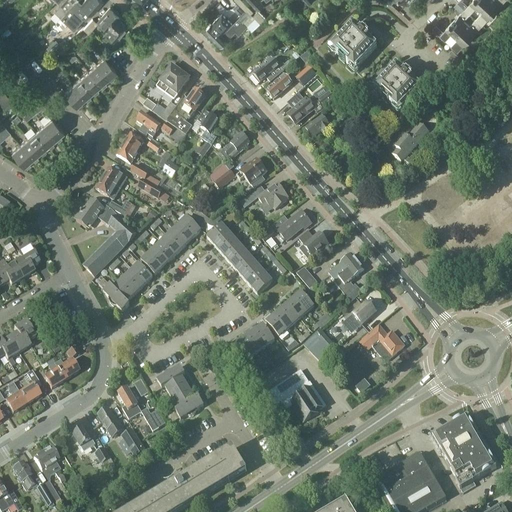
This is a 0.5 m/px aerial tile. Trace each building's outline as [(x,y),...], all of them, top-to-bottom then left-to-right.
[(60,18),(53,24),(52,25),(59,34),(68,24),(72,29),(76,25),(77,26),(83,19),(85,20),(103,1),(101,0),(84,0),(79,6),(76,2),(75,3),(74,4),(60,18)] [(75,3),(72,1),(72,0),(57,0),(61,3),(61,4),(54,12),(60,17),(60,18),(74,4),(75,3)] [(243,0),(242,1),(241,0),(234,0),(238,4),(238,5),(245,12),(249,9),(244,4),(246,3),(243,0)] [(248,0),(258,10),(264,5),(258,0),(266,0),(267,0),(248,0)] [(475,8),(481,14),(476,20),(482,26),(494,12),(480,0),(472,0),(464,9),(470,14),(475,8)] [(505,0),(480,0),(494,12),(505,0)] [(241,17),(245,12),(238,5),(237,5),(234,9),(241,17)] [(107,30),(119,16),(110,8),(98,22),(107,30)] [(335,8),(327,15),(330,19),(338,12),(335,8)] [(245,12),(241,17),(238,20),(233,25),(227,31),(226,30),(221,34),(223,36),(216,43),(220,47),(235,32),(237,34),(239,35),(241,33),(247,27),(252,31),(260,24),(261,23),(264,20),(258,12),(253,17),(250,15),(253,13),(249,9),(245,12)] [(452,22),(470,39),(482,26),(476,20),(470,26),(464,21),(470,14),(464,9),(452,22)] [(233,25),(222,14),(222,15),(212,24),(211,24),(204,31),(216,43),(223,36),(221,34),(226,30),(227,31),(233,25)] [(120,17),(119,16),(107,30),(102,37),(106,40),(108,38),(116,45),(120,40),(118,38),(129,26),(119,17),(120,17)] [(88,34),(97,24),(92,19),(83,29),(88,34)] [(470,39),(452,22),(440,36),(457,52),(470,39)] [(360,65),(377,47),(368,39),(371,35),(365,29),(362,33),(353,25),(336,42),(333,39),(327,46),(328,52),(334,58),(337,55),(339,57),(338,58),(344,64),(345,63),(348,65),(345,68),(351,74),(357,73),(363,67),(360,65)] [(122,38),(125,43),(129,41),(131,40),(128,34),(122,38)] [(60,46),(56,40),(48,46),(53,52),(60,46)] [(15,47),(19,51),(25,45),(22,42),(15,47)] [(363,67),(357,73),(365,81),(371,86),(377,80),(380,83),(396,65),(387,57),(377,47),(360,65),(363,67)] [(95,64),(108,78),(110,82),(114,78),(111,75),(115,71),(110,65),(115,60),(105,49),(101,53),(104,57),(95,64)] [(459,56),(452,49),(449,52),(456,59),(459,56)] [(43,66),(53,58),(52,57),(38,59),(37,60),(43,66)] [(265,64),(261,67),(262,69),(252,77),(259,84),(265,79),(270,84),(271,83),(296,61),(293,57),(284,65),(283,63),(279,67),(273,59),(266,65),(265,64)] [(57,63),(53,58),(43,66),(48,71),(57,63)] [(61,68),(57,63),(48,71),(52,76),(61,68)] [(95,64),(88,71),(100,85),(103,88),(106,86),(104,81),(108,78),(95,64)] [(405,73),(396,65),(380,83),(377,80),(371,86),(371,92),(377,98),(380,95),(383,97),(381,99),(387,104),(389,103),(391,105),(388,108),(395,114),(401,114),(407,108),(404,105),(420,87),(411,79),(415,75),(409,69),(405,73)] [(295,78),(302,86),(315,74),(308,66),(295,78)] [(165,94),(181,72),(177,69),(176,71),(172,67),(164,78),(163,77),(159,82),(161,82),(156,88),(165,94)] [(65,72),(61,68),(52,76),(56,80),(65,72)] [(100,85),(88,71),(80,77),(92,91),(95,95),(98,92),(96,88),(100,85)] [(186,76),(181,72),(165,94),(174,101),(190,80),(185,77),(186,76)] [(274,102),(293,85),(285,76),(284,75),(272,86),(269,89),(265,92),(266,93),(274,102)] [(80,77),(72,84),(84,98),(87,102),(91,99),(88,95),(92,91),(80,77)] [(84,98),(72,84),(64,90),(79,109),(83,106),(80,102),(84,98)] [(190,118),(204,100),(205,98),(196,91),(188,101),(184,98),(176,109),(166,123),(185,136),(192,127),(186,123),(190,118)] [(296,125),(313,110),(319,105),(323,110),(323,111),(337,101),(336,100),(330,92),(321,99),(316,102),(315,100),(310,104),(306,100),(303,104),(296,96),(287,104),(293,112),(288,116),(296,125)] [(37,99),(25,109),(29,113),(34,108),(37,112),(44,106),(37,99)] [(10,100),(6,103),(10,108),(14,105),(10,100)] [(146,101),(142,107),(151,113),(155,107),(146,101)] [(330,106),(343,122),(349,117),(337,101),(330,106)] [(6,103),(2,106),(7,111),(10,108),(6,103)] [(166,123),(176,109),(170,105),(161,116),(160,119),(166,123)] [(34,108),(29,113),(32,117),(37,112),(34,108)] [(197,122),(191,130),(197,134),(200,129),(205,133),(201,140),(204,142),(200,147),(198,146),(194,153),(203,159),(212,147),(211,147),(216,139),(211,135),(214,130),(213,130),(218,122),(208,116),(203,112),(197,122)] [(142,114),(136,123),(143,127),(139,133),(146,138),(148,136),(153,139),(161,127),(142,114)] [(17,116),(12,120),(16,124),(21,119),(17,116)] [(332,130),(322,116),(306,128),(313,139),(323,131),(326,134),(332,130)] [(51,117),(43,124),(55,139),(58,142),(62,139),(59,136),(63,132),(51,117)] [(185,136),(166,123),(163,128),(161,131),(180,144),(185,136)] [(55,139),(43,124),(35,131),(47,146),(50,149),(54,146),(51,142),(55,139)] [(407,158),(429,133),(420,125),(408,139),(403,135),(393,147),(397,151),(392,156),(402,164),(404,167),(410,160),(407,158)] [(7,129),(0,134),(0,142),(11,134),(7,129)] [(35,131),(27,138),(39,152),(42,156),(46,152),(43,149),(47,146),(35,131)] [(373,141),(367,133),(360,138),(367,147),(373,141)] [(241,134),(222,152),(219,155),(226,163),(229,160),(231,161),(242,151),(241,150),(249,143),(241,134)] [(129,135),(123,146),(136,154),(137,153),(139,154),(143,148),(141,147),(143,144),(129,135)] [(27,138),(19,144),(31,159),(34,162),(38,159),(35,156),(39,152),(27,138)] [(150,142),(147,146),(146,147),(156,154),(157,154),(160,149),(150,142)] [(31,159),(19,144),(11,151),(27,169),(30,166),(27,163),(31,159)] [(123,146),(116,157),(130,165),(133,160),(136,155),(136,154),(123,146)] [(240,173),(236,177),(240,181),(244,178),(254,191),(265,182),(262,178),(267,174),(266,173),(256,161),(248,167),(248,166),(240,173)] [(169,162),(161,173),(172,180),(179,169),(173,164),(169,162)] [(230,171),(226,166),(225,165),(210,177),(214,183),(229,171),(230,171)] [(142,181),(145,182),(149,174),(135,166),(130,173),(142,181)] [(109,169),(103,180),(121,191),(127,180),(109,169)] [(229,171),(214,183),(219,189),(235,178),(229,171)] [(103,180),(96,191),(114,202),(121,191),(103,180)] [(163,193),(145,182),(142,181),(137,189),(158,201),(163,193)] [(265,193),(257,199),(258,200),(262,205),(259,207),(266,216),(272,211),(273,210),(275,212),(289,202),(287,200),(289,199),(287,196),(277,184),(265,193)] [(253,194),(236,207),(241,215),(246,212),(245,211),(244,210),(245,209),(257,200),(256,198),(253,194)] [(0,220),(9,207),(0,200),(0,220)] [(79,213),(74,220),(86,229),(90,223),(91,222),(96,222),(98,220),(109,228),(110,228),(116,233),(116,234),(83,267),(94,279),(137,236),(117,218),(112,212),(105,206),(103,209),(91,201),(81,213),(80,213),(79,213)] [(112,203),(109,208),(123,217),(131,206),(126,203),(122,209),(112,203)] [(158,216),(152,212),(147,219),(152,223),(155,220),(158,216)] [(311,225),(301,212),(277,232),(286,243),(303,229),(304,231),(311,225)] [(199,229),(202,226),(197,221),(194,224),(187,217),(180,224),(194,238),(201,232),(199,229)] [(217,219),(213,223),(207,219),(204,222),(213,229),(219,222),(217,219)] [(194,238),(180,224),(173,230),(187,245),(194,238)] [(213,245),(228,232),(222,225),(207,238),(213,245)] [(274,233),(270,229),(261,236),(260,237),(263,242),(274,233)] [(187,245),(173,230),(167,236),(181,251),(187,245)] [(228,232),(213,245),(218,251),(233,238),(228,232)] [(308,233),(299,240),(292,246),(295,249),(301,243),(304,247),(299,250),(308,261),(328,245),(319,234),(313,239),(308,233)] [(181,251),(167,236),(160,243),(174,257),(181,251)] [(233,238),(218,251),(224,258),(239,244),(233,238)] [(271,239),(266,244),(271,250),(277,246),(271,239)] [(160,243),(154,249),(168,263),(174,257),(160,243)] [(239,244),(224,258),(229,264),(245,251),(239,244)] [(30,248),(18,256),(20,260),(21,260),(24,266),(28,263),(32,269),(40,264),(33,254),(37,252),(34,247),(30,249),(30,248)] [(154,249),(147,255),(161,270),(168,263),(154,249)] [(245,251),(229,264),(235,270),(250,257),(245,251)] [(161,270),(147,255),(140,262),(154,276),(161,270)] [(352,256),(328,274),(334,282),(358,263),(352,256)] [(256,263),(250,257),(235,270),(240,277),(256,263)] [(20,260),(13,264),(23,281),(35,273),(32,269),(28,263),(24,266),(21,260),(20,260)] [(256,263),(240,277),(246,283),(261,270),(256,263)] [(358,263),(334,282),(335,283),(350,302),(361,293),(355,286),(353,287),(351,285),(352,284),(350,282),(364,271),(358,263)] [(3,264),(0,266),(0,285),(1,288),(9,283),(5,277),(9,275),(6,269),(3,264)] [(9,275),(5,277),(9,283),(11,288),(23,281),(13,264),(10,267),(6,269),(9,275)] [(132,270),(146,285),(152,278),(138,264),(132,270)] [(277,268),(280,273),(283,276),(286,273),(284,270),(280,265),(277,268)] [(296,274),(310,289),(317,283),(304,267),(296,274)] [(146,285),(132,270),(125,277),(139,291),(146,285)] [(261,270),(246,283),(252,289),(267,276),(261,270)] [(267,276),(252,289),(257,296),(273,283),(267,276)] [(139,291),(125,277),(119,283),(133,297),(139,291)] [(126,303),(112,289),(110,287),(103,280),(98,285),(104,292),(103,293),(108,299),(108,302),(110,305),(113,307),(117,308),(122,313),(129,306),(126,304),(126,303)] [(133,297),(119,283),(112,289),(126,303),(133,297)] [(311,289),(308,292),(313,299),(317,296),(311,289)] [(293,299),(307,314),(314,308),(301,292),(293,299)] [(307,314),(293,299),(287,305),(300,320),(307,314)] [(362,326),(363,326),(376,315),(366,304),(354,314),(354,315),(347,322),(356,332),(362,326)] [(287,305),(280,311),(293,326),(300,320),(287,305)] [(293,326),(280,311),(273,317),(287,332),(293,326)] [(317,324),(316,325),(321,331),(332,321),(327,315),(321,321),(317,324)] [(287,332),(273,317),(266,323),(279,339),(287,332)] [(26,322),(14,329),(17,334),(21,339),(24,337),(28,343),(31,347),(35,345),(32,341),(36,338),(26,322)] [(255,331),(266,348),(275,342),(263,325),(255,331)] [(316,325),(312,329),(317,335),(321,331),(316,325)] [(379,327),(364,339),(373,349),(381,358),(382,358),(386,363),(405,348),(392,333),(387,337),(379,327)] [(266,348),(255,331),(248,336),(259,353),(266,348)] [(17,334),(9,338),(19,355),(31,347),(28,343),(24,337),(21,339),(17,334)] [(341,360),(317,335),(304,347),(327,372),(341,360)] [(248,336),(240,341),(251,358),(259,353),(248,336)] [(5,349),(1,351),(5,357),(4,357),(7,362),(8,362),(12,368),(15,366),(12,361),(10,362),(9,361),(11,360),(19,355),(9,338),(9,339),(2,343),(5,349)] [(251,358),(240,341),(232,347),(243,363),(251,358)] [(66,354),(70,360),(80,353),(76,347),(66,354)] [(52,359),(50,355),(42,360),(45,364),(52,359)] [(44,379),(51,390),(64,381),(54,365),(51,360),(46,364),(52,373),(44,379)] [(54,365),(64,381),(78,373),(71,361),(63,366),(60,361),(54,365)] [(165,389),(182,379),(182,378),(185,376),(180,368),(173,372),(170,371),(167,372),(164,375),(163,378),(156,382),(158,384),(149,388),(153,395),(161,390),(162,390),(165,388),(165,389)] [(262,374),(261,373),(259,369),(254,372),(246,377),(250,383),(262,374)] [(28,384),(30,387),(19,394),(26,406),(40,397),(33,385),(38,382),(32,372),(27,375),(31,382),(28,384)] [(291,407),(303,424),(320,412),(319,411),(325,407),(325,406),(324,406),(310,384),(309,383),(309,384),(300,372),(266,395),(279,415),(291,407)] [(7,378),(10,382),(17,377),(15,373),(7,377),(7,378)] [(195,401),(182,379),(165,389),(178,411),(175,413),(167,418),(171,424),(179,419),(180,421),(187,417),(190,418),(193,417),(196,414),(197,411),(204,407),(199,399),(195,401)] [(149,395),(141,382),(134,386),(142,399),(149,395)] [(13,414),(26,406),(19,394),(16,390),(13,385),(7,388),(9,392),(8,394),(9,396),(11,396),(12,396),(13,398),(6,403),(13,414)] [(127,390),(118,396),(125,408),(122,410),(129,422),(142,414),(127,390)] [(112,441),(124,434),(114,419),(113,420),(108,412),(97,418),(98,419),(96,420),(99,424),(100,423),(112,441)] [(151,416),(145,420),(153,433),(159,430),(151,416)] [(496,469),(466,418),(432,437),(442,455),(456,479),(458,483),(456,484),(460,491),(463,495),(476,487),(473,483),(474,483),(473,482),(491,472),(496,469)] [(71,434),(83,453),(95,446),(87,433),(86,434),(82,428),(71,434)] [(132,430),(121,437),(134,459),(146,452),(132,430)] [(42,454),(55,474),(60,471),(56,464),(59,462),(51,448),(42,454)] [(114,466),(110,460),(104,449),(95,454),(101,465),(103,464),(106,471),(114,466)] [(170,491),(134,511),(179,511),(246,472),(234,452),(181,484),(177,478),(167,484),(170,491)] [(48,483),(49,483),(50,483),(50,479),(50,478),(50,477),(55,474),(42,454),(33,459),(41,472),(48,483)] [(385,475),(371,484),(387,511),(426,511),(446,501),(420,456),(386,476),(385,475)] [(32,477),(23,463),(12,471),(13,473),(13,474),(14,476),(15,476),(17,479),(17,480),(18,483),(20,483),(21,484),(24,482),(29,490),(35,486),(30,478),(32,477)] [(62,475),(57,478),(61,484),(65,481),(62,475)] [(23,511),(22,510),(23,509),(12,492),(8,495),(0,482),(0,496),(8,509),(14,505),(19,511),(18,511),(23,511)] [(44,486),(55,504),(58,509),(63,506),(49,483),(44,486)] [(43,486),(38,489),(36,490),(47,509),(55,504),(44,486),(43,487),(43,486)] [(351,511),(352,511),(348,506),(346,502),(345,502),(347,505),(335,511),(351,511)]
